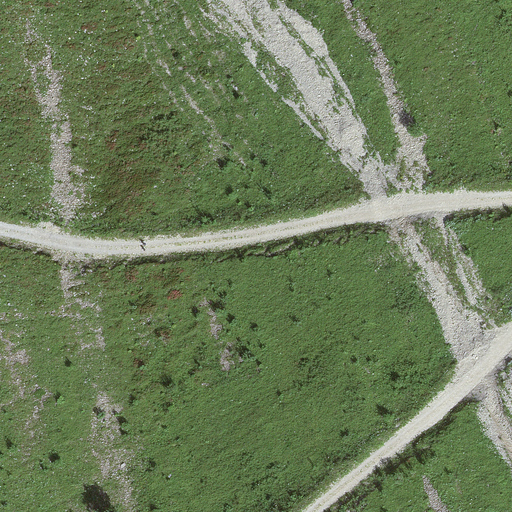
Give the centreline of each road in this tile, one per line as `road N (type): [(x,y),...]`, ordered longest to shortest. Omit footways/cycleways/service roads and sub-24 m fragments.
road 1 (track): [(0,229),(130,249),(225,240),(407,202),(511,199)]
road 2 (track): [(511,332),(316,511)]
